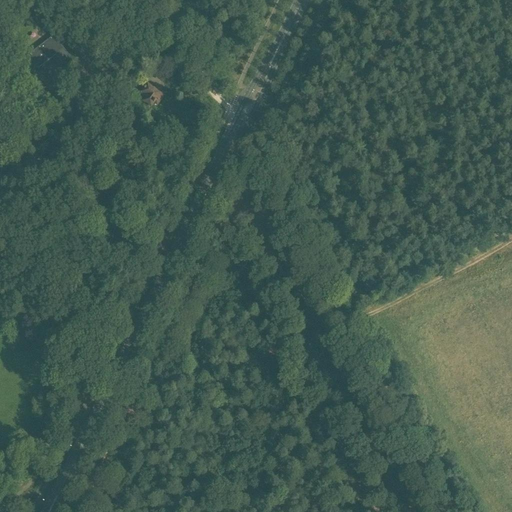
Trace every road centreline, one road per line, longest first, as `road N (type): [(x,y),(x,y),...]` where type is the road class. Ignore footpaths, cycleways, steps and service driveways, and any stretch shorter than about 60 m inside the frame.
road 1 (primary): [(49,511),(240,122)]
road 2 (track): [(240,122),(341,322)]
road 3 (track): [(341,322),(439,511)]
road 4 (track): [(341,322),(511,241)]
road 5 (track): [(229,108),(145,0)]
road 6 (primary): [(240,122),(301,0)]
